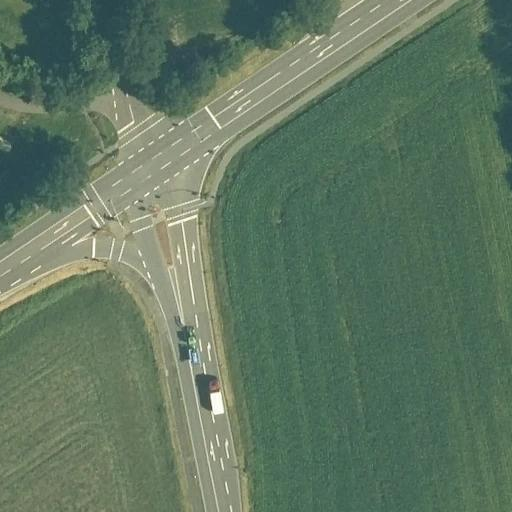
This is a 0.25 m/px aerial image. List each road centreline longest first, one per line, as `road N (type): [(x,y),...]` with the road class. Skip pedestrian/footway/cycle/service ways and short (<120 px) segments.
road 1 (secondary): [(146,164),(400,0)]
road 2 (secondary): [(222,511),(177,293)]
road 3 (secondary): [(23,248),(118,249),(152,264),(177,293)]
road 4 (secondary): [(23,248),(146,164)]
road 5 (secondary): [(177,293),(146,164)]
road 6 (unclassified): [(122,94),(43,113),(0,94)]
